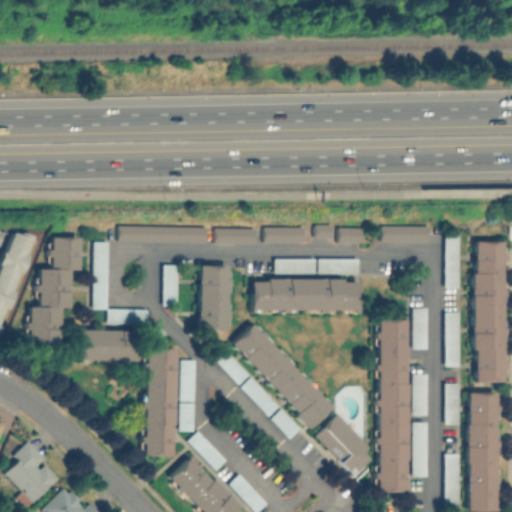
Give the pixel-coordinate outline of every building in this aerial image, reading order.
[(204,223),(203,244),(110,244),(110,223),(204,223)] [(301,225),(300,244),(256,244),(256,224),(301,225)] [(328,224),(328,239),(309,239),(309,224),(328,224)] [(423,226),(423,241),(376,241),(376,225),(423,226)] [(251,228),(251,245),(209,244),(209,227),(251,228)] [(27,237),(0,316),(0,233),(2,228),(27,237)] [(359,229),(359,245),(335,245),(335,229),(359,229)] [(72,233),(72,270),(62,270),(62,306),(55,306),(54,343),(25,343),(25,304),(33,304),(33,268),(42,268),(43,233),(72,233)] [(458,233),(458,289),(441,289),(441,233),(458,233)] [(501,240),(500,381),(467,381),(467,351),(466,351),(466,277),(468,277),(468,240),(501,240)] [(103,308),(88,308),(88,242),(103,243),(103,308)] [(313,261),(313,275),(271,275),(271,258),(313,259),(313,261)] [(357,258),(357,273),(315,274),(315,258),(357,258)] [(224,267),(223,329),(188,329),(188,264),(224,265),(224,267)] [(176,265),(176,308),(159,308),(160,265),(176,265)] [(336,279),(336,282),(355,282),(354,310),(245,309),(245,281),(262,282),(262,279),(336,279)] [(426,309),(426,352),(409,352),(409,349),(408,349),(408,308),(426,309)] [(143,309),(143,323),(101,323),(101,309),(143,309)] [(459,310),(458,369),(441,369),(441,310),(459,310)] [(331,404),(306,427),(223,339),(248,316),(331,404)] [(402,318),(401,493),(372,492),(373,318),(402,318)] [(162,333),(152,341),(142,329),(152,321),(162,333)] [(168,347),(168,456),(139,455),(140,360),(73,359),(73,328),(140,328),(140,347),(168,347)] [(233,385),(206,356),(216,346),(243,375),(233,385)] [(192,357),(192,400),(174,400),(174,357),(192,357)] [(425,370),(425,414),(407,414),(408,370),(425,370)] [(264,415),(237,387),(247,377),(274,405),(264,415)] [(456,377),(455,424),(439,424),(440,377),(456,377)] [(495,389),(494,510),(462,510),(462,388),(495,389)] [(187,404),(187,428),(174,428),(174,404),(187,404)] [(286,438),(268,419),(279,410),(296,429),(286,438)] [(372,447),(349,472),(312,437),(335,412),(372,447)] [(424,419),(423,475),(408,475),(409,419),(424,419)] [(224,459),(212,470),(181,439),(192,428),(224,459)] [(30,466),(37,472),(45,464),(58,477),(26,510),(12,497),(20,489),(2,471),(14,458),(8,453),(23,437),(41,454),(30,466)] [(456,453),(456,507),(441,507),(442,453),(456,453)] [(237,511),(196,511),(162,478),(181,457),(237,511)] [(264,503),(255,511),(253,511),(224,481),(234,471),(264,503)] [(72,499),(80,507),(86,500),(98,511),(40,511),(37,509),(62,484),(74,497),(72,499)]
